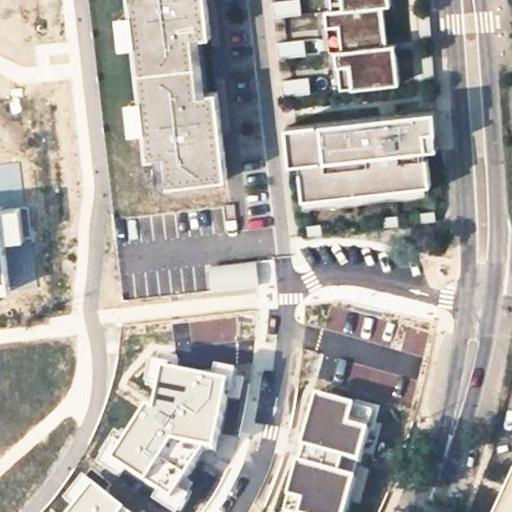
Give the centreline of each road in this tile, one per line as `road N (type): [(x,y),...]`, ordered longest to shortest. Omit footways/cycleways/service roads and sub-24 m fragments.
road 1 (residential): [(255,0),(286,299)]
road 2 (secondary): [(455,0),(467,250),(460,298)]
road 3 (secondary): [(438,511),(478,370),(494,257)]
road 4 (secondary): [(494,257),(481,0)]
road 5 (residential): [(286,299),(276,403),(262,461),(235,511)]
road 6 (secondary): [(460,298),(406,511)]
road 7 (residential): [(460,298),(351,277),(325,278),(286,299)]
